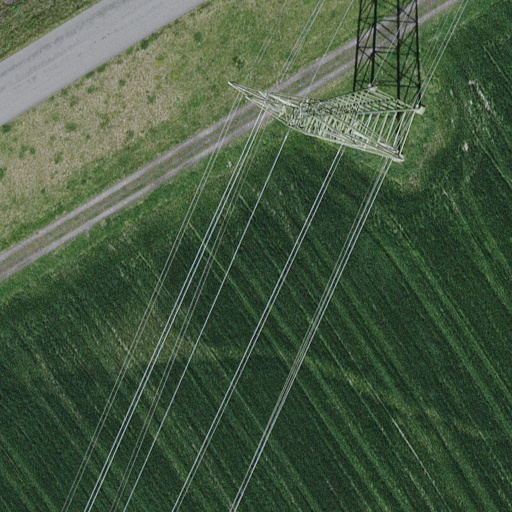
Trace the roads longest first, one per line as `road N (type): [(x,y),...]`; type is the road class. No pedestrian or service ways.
road 1 (track): [(0,267),(434,0)]
road 2 (unclassified): [(0,97),(161,0)]
